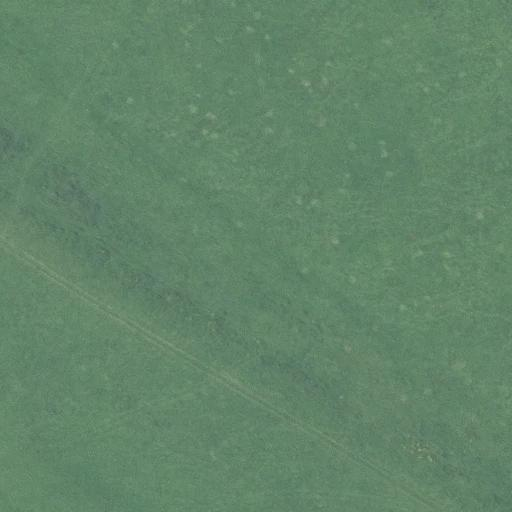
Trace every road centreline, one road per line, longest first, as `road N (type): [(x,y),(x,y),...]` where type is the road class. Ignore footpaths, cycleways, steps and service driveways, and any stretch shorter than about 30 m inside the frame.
road 1 (track): [(454,511),(10,239)]
road 2 (track): [(143,0),(10,239)]
